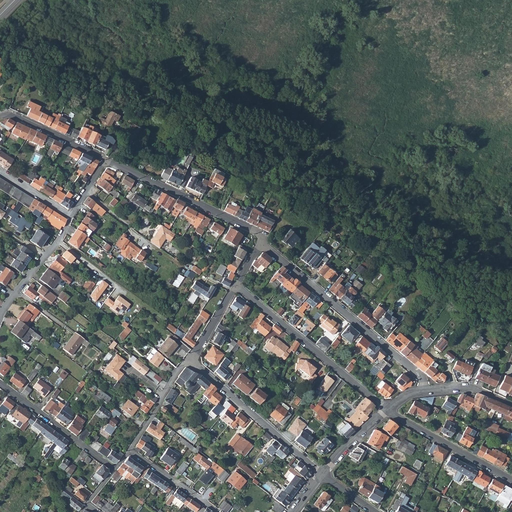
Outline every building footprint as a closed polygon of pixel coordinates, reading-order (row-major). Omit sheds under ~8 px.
[(30,108),(26,116),(37,121),(41,113),(38,111),(39,109),(40,107),(28,102),(26,107),(30,108)] [(41,113),(37,121),(48,127),(52,118),(46,115),(47,112),(42,110),(41,113)] [(103,124),(103,125),(105,126),(107,127),(109,128),(116,115),(109,112),(106,119),(101,117),(98,121),(103,124)] [(52,118),(48,127),(54,129),(57,121),(59,116),(60,115),(57,114),(57,116),(52,114),(51,115),(53,116),(52,118)] [(57,121),(54,129),(64,135),(69,124),(65,122),(66,120),(62,118),(59,116),(57,121)] [(8,119),(0,121),(0,123),(1,124),(4,125),(2,128),(8,131),(14,123),(8,119)] [(16,123),(11,134),(18,137),(23,126),(16,123)] [(23,126),(18,137),(22,139),(25,140),(25,139),(30,129),(23,126)] [(87,141),(87,142),(95,146),(99,138),(100,136),(95,134),(97,130),(96,129),(93,127),(92,129),(91,131),(87,141)] [(80,132),(77,137),(87,141),(91,131),(89,130),(87,130),(86,130),(82,128),(81,129),(80,132)] [(30,129),(25,139),(41,146),(43,143),(50,147),(53,140),(30,129)] [(70,136),(76,139),(77,137),(80,132),(77,131),(73,129),(70,136)] [(99,138),(95,146),(105,150),(108,143),(112,145),(113,141),(110,138),(106,135),(103,141),(101,139),(99,138)] [(50,147),(46,153),(49,156),(51,154),(52,155),(54,151),(58,153),(59,151),(62,144),(53,140),(50,147)] [(62,144),(59,151),(69,156),(72,149),(62,144)] [(69,156),(66,160),(68,162),(72,158),(77,160),(80,153),(72,149),(69,156)] [(0,163),(3,166),(2,166),(7,170),(14,159),(0,150),(0,163)] [(75,175),(78,177),(81,174),(87,164),(88,164),(91,158),(81,154),(79,160),(83,162),(75,175)] [(87,164),(81,174),(84,176),(86,173),(91,175),(93,171),(94,171),(98,162),(91,158),(88,164),(87,164)] [(160,177),(167,181),(171,170),(165,167),(160,177)] [(106,169),(100,178),(102,180),(103,179),(109,185),(111,187),(111,186),(115,181),(111,177),(114,173),(111,170),(110,171),(106,169)] [(171,170),(167,181),(178,186),(181,180),(183,176),(175,172),(171,170)] [(18,177),(27,183),(30,179),(33,173),(30,171),(26,177),(21,173),(18,177)] [(33,173),(30,179),(32,181),(30,185),(38,190),(42,184),(44,181),(44,180),(42,179),(40,177),(39,179),(38,181),(36,179),(37,178),(38,176),(35,174),(36,173),(34,172),(33,173)] [(207,185),(206,186),(211,188),(213,183),(222,187),(225,181),(224,181),(222,180),(222,178),(214,174),(213,177),(210,176),(208,181),(206,184),(207,185)] [(126,188),(125,189),(129,191),(129,190),(134,181),(125,176),(121,183),(125,185),(127,186),(126,188)] [(185,187),(202,194),(206,186),(207,185),(206,184),(208,181),(203,179),(201,182),(190,177),(185,187)] [(0,189),(9,195),(28,208),(31,204),(34,199),(0,178),(0,189)] [(111,187),(109,185),(103,179),(102,180),(100,178),(96,184),(98,186),(107,192),(108,193),(112,187),(111,186),(111,187)] [(42,184),(38,190),(51,198),(55,193),(51,190),(53,186),(44,181),(42,184)] [(65,196),(60,204),(68,209),(72,203),(69,200),(72,195),(71,194),(73,191),(72,191),(73,189),(71,188),(65,196)] [(155,189),(150,197),(156,200),(161,193),(162,192),(155,189)] [(55,193),(51,198),(60,204),(65,196),(57,190),(55,193)] [(163,207),(168,197),(161,193),(156,200),(157,201),(155,204),(153,208),(156,210),(159,205),(163,207)] [(119,196),(116,200),(120,202),(123,199),(126,195),(124,194),(122,197),(120,195),(119,196)] [(133,206),(130,210),(133,213),(139,206),(142,208),(143,208),(145,204),(147,202),(146,202),(135,194),(130,201),(134,203),(133,206)] [(88,197),(83,204),(90,209),(91,208),(102,216),(105,211),(88,197)] [(163,207),(162,207),(168,211),(167,212),(169,213),(172,207),(176,201),(168,197),(163,207)] [(109,203),(113,207),(118,201),(116,200),(114,198),(109,203)] [(123,199),(120,202),(127,208),(130,204),(123,199)] [(176,201),(172,207),(173,207),(180,211),(183,205),(184,203),(176,199),(176,201)] [(147,202),(145,204),(150,208),(148,211),(150,213),(153,208),(155,204),(154,204),(153,206),(150,205),(151,203),(149,201),(148,202),(147,201),(146,202),(147,202)] [(4,205),(0,202),(0,219),(2,217),(5,219),(8,215),(11,210),(7,207),(5,210),(2,209),(4,205)] [(43,218),(39,215),(40,213),(45,206),(39,202),(36,207),(31,204),(28,208),(28,209),(33,211),(32,213),(38,217),(39,216),(38,220),(41,221),(43,218)] [(227,204),(223,211),(234,216),(238,208),(240,204),(238,203),(236,205),(233,203),(233,204),(231,203),(229,205),(227,204)] [(180,211),(179,212),(182,214),(186,217),(185,219),(188,220),(186,224),(187,224),(189,225),(192,220),(196,212),(183,205),(180,211)] [(45,206),(40,213),(44,215),(43,218),(45,220),(44,221),(45,222),(52,210),(45,206)] [(238,208),(234,216),(245,222),(250,213),(248,212),(249,210),(244,207),(242,211),(238,208)] [(16,212),(11,210),(8,215),(11,217),(8,221),(18,227),(16,230),(20,232),(24,227),(28,229),(32,223),(19,214),(17,217),(14,215),(16,212)] [(52,210),(45,222),(46,222),(47,222),(60,230),(61,226),(65,218),(52,210)] [(250,213),(245,222),(255,226),(260,215),(261,213),(258,212),(257,214),(251,211),(250,213)] [(88,212),(81,223),(87,228),(91,231),(92,230),(96,225),(96,224),(92,221),(95,217),(88,212)] [(189,237),(190,237),(192,235),(194,231),(198,225),(203,216),(196,212),(192,220),(195,222),(193,225),(194,226),(193,227),(193,228),(193,229),(189,235),(190,235),(189,237)] [(260,215),(255,226),(268,233),(273,221),(260,215)] [(198,225),(194,231),(197,232),(198,230),(197,229),(198,228),(202,230),(204,226),(206,227),(209,220),(203,216),(198,225)] [(223,228),(211,221),(207,228),(218,234),(215,238),(217,240),(224,229),(223,228)] [(81,223),(76,229),(85,236),(86,236),(87,237),(91,231),(87,228),(81,223)] [(161,225),(150,242),(160,249),(167,240),(171,242),(176,235),(170,231),(168,230),(161,225)] [(85,236),(76,229),(68,242),(76,249),(85,236)] [(229,229),(224,239),(235,246),(241,236),(229,229)] [(291,234),(290,233),(292,231),(290,229),(280,240),(285,244),(286,243),(291,247),(298,239),(291,234)] [(37,230),(30,240),(40,247),(48,237),(37,230)] [(128,254),(130,252),(134,245),(124,238),(126,236),(125,235),(124,233),(118,242),(124,246),(123,248),(122,248),(122,249),(122,250),(123,250),(128,254)] [(106,243),(102,248),(107,251),(111,247),(106,243)] [(301,259),(306,263),(318,249),(311,243),(304,253),(305,254),(301,259)] [(146,253),(134,245),(130,252),(128,254),(126,257),(129,259),(131,256),(140,262),(146,253)] [(22,246),(19,251),(30,258),(33,253),(22,246)] [(230,260),(228,264),(236,268),(247,250),(239,246),(233,256),(236,258),(234,262),(230,260)] [(318,249),(306,263),(311,268),(311,267),(319,258),(321,260),(327,253),(320,246),(318,249)] [(17,256),(15,259),(24,266),(30,258),(19,251),(16,248),(13,253),(17,256)] [(75,258),(66,251),(61,256),(70,264),(75,258)] [(256,261),(254,260),(252,263),(250,268),(258,275),(271,259),(263,253),(256,261)] [(58,256),(48,269),(49,270),(56,275),(59,271),(66,263),(58,256)] [(15,259),(13,258),(11,261),(12,262),(10,265),(21,272),(24,266),(15,259)] [(321,260),(319,258),(311,267),(314,269),(321,260)] [(192,266),(190,269),(196,273),(194,275),(197,277),(201,271),(205,272),(209,263),(206,261),(201,270),(193,265),(192,266)] [(146,262),(145,265),(153,270),(155,267),(156,266),(150,263),(149,264),(146,262)] [(221,264),(216,272),(222,276),(226,268),(226,267),(221,264)] [(221,277),(220,279),(222,281),(221,283),(228,287),(235,275),(233,274),(236,268),(228,264),(226,267),(226,268),(231,271),(227,279),(224,277),(224,278),(221,277)] [(317,272),(330,283),(336,275),(323,264),(317,272)] [(0,270),(2,272),(0,275),(0,281),(5,285),(13,273),(2,266),(0,270)] [(275,279),(282,284),(288,276),(284,272),(284,270),(281,268),(280,268),(279,268),(270,281),(272,282),(275,279)] [(44,275),(43,274),(40,279),(52,288),(60,278),(56,275),(49,270),(44,275)] [(59,271),(56,275),(60,278),(66,284),(70,280),(59,271)] [(341,274),(329,290),(335,296),(342,288),(338,284),(344,276),(341,274)] [(282,284),(278,288),(288,296),(298,283),(294,279),(293,280),(288,276),(282,284)] [(88,280),(83,286),(89,291),(93,286),(95,284),(89,279),(88,280)] [(345,291),(339,298),(347,305),(351,308),(355,302),(351,299),(353,297),(352,296),(362,285),(355,279),(354,281),(349,287),(346,291),(345,291)] [(193,303),(198,296),(200,293),(204,286),(195,281),(191,288),(195,290),(194,293),(192,292),(188,299),(193,303)] [(299,284),(288,297),(294,301),(292,303),(297,307),(300,304),(301,302),(309,293),(299,284)] [(342,288),(335,296),(339,298),(345,291),(346,291),(349,287),(345,284),(342,288)] [(56,296),(42,285),(36,292),(51,303),(56,296)] [(32,289),(29,286),(23,293),(34,301),(37,296),(42,299),(41,300),(49,306),(51,303),(36,292),(32,289)] [(204,286),(200,293),(204,296),(202,298),(207,302),(215,289),(211,286),(208,289),(204,286)] [(62,291),(57,297),(60,299),(65,303),(69,296),(62,291)] [(304,301),(297,310),(303,316),(304,314),(302,313),(305,309),(307,310),(309,307),(308,306),(309,305),(312,308),(314,306),(318,309),(322,304),(311,295),(305,302),(304,301)] [(110,307),(117,313),(120,308),(125,311),(130,304),(123,299),(122,300),(118,297),(110,307)] [(237,308),(241,310),(245,303),(236,298),(230,307),(231,308),(236,311),(237,308)] [(198,313),(199,314),(202,310),(206,303),(204,301),(202,304),(202,307),(198,313)] [(241,310),(237,316),(238,316),(243,318),(249,308),(248,308),(250,304),(246,301),(245,303),(241,310)] [(380,303),(378,306),(385,313),(388,310),(380,303)] [(24,310),(17,319),(19,320),(26,326),(27,324),(31,319),(33,320),(36,316),(35,315),(39,311),(30,304),(26,309),(25,311),(24,310)] [(370,315),(364,323),(371,328),(377,321),(378,322),(385,313),(378,306),(372,312),(370,315)] [(361,310),(356,316),(364,323),(370,315),(368,313),(366,311),(368,308),(367,307),(365,309),(366,309),(363,312),(361,310)] [(185,335),(182,339),(192,347),(195,343),(190,339),(202,322),(204,324),(210,316),(202,310),(199,314),(185,335)] [(297,310),(287,322),(295,328),(304,317),(303,316),(297,310)] [(385,313),(378,322),(384,326),(382,328),(387,332),(396,321),(389,316),(392,313),(388,310),(385,313)] [(250,326),(253,329),(261,319),(264,315),(261,313),(256,319),(256,318),(250,326)] [(323,314),(318,320),(321,323),(321,324),(325,327),(324,328),(325,329),(328,332),(329,330),(333,334),(336,330),(336,329),(339,325),(336,322),(335,323),(331,320),(327,317),(326,317),(323,314)] [(253,329),(252,331),(255,333),(257,330),(264,336),(270,330),(271,328),(261,319),(253,329)] [(306,319),(304,322),(308,325),(312,328),(314,325),(306,319)] [(26,326),(19,320),(14,327),(15,328),(11,333),(19,339),(25,343),(29,338),(28,338),(30,335),(38,341),(41,337),(32,330),(26,326)] [(399,323),(393,330),(397,333),(398,333),(404,327),(402,326),(399,323)] [(175,333),(177,330),(168,324),(166,327),(175,333)] [(219,324),(217,327),(225,334),(226,335),(229,330),(219,324)] [(271,328),(270,330),(271,331),(273,330),(278,334),(282,330),(274,324),(271,328)] [(312,328),(308,325),(301,333),(305,336),(312,328)] [(351,342),(355,344),(361,337),(348,325),(340,335),(350,343),(351,342)] [(126,326),(118,336),(123,340),(131,330),(126,326)] [(217,327),(214,331),(217,333),(212,342),(218,346),(220,344),(221,344),(223,341),(222,340),(225,334),(217,327)] [(177,330),(175,333),(181,338),(182,339),(185,335),(177,329),(177,330)] [(421,335),(421,336),(426,339),(430,334),(425,330),(423,333),(421,335)] [(89,343),(75,332),(63,349),(71,355),(81,343),(86,347),(89,343)] [(181,340),(173,335),(170,339),(168,337),(164,341),(158,349),(167,357),(178,345),(177,344),(181,340)] [(479,335),(474,342),(481,347),(484,343),(480,340),(482,338),(479,335)] [(394,336),(388,342),(404,356),(413,346),(413,345),(409,341),(407,343),(405,345),(397,338),(394,336)] [(399,336),(397,338),(405,345),(407,343),(399,336)] [(278,341),(275,339),(272,337),(270,339),(269,338),(268,338),(266,342),(265,343),(266,344),(264,346),(270,351),(271,350),(280,357),(281,357),(284,359),(290,352),(286,349),(288,348),(279,340),(278,341)] [(355,344),(352,348),(355,351),(358,348),(363,352),(370,343),(361,337),(355,344)] [(320,338),(315,344),(324,352),(330,346),(320,338)] [(441,338),(434,347),(440,352),(447,343),(441,338)] [(233,340),(226,349),(229,352),(231,350),(236,343),(233,340)] [(294,340),(289,349),(291,350),(294,352),(298,344),(294,340)] [(117,344),(113,341),(111,344),(109,346),(108,347),(112,350),(113,348),(117,344)] [(242,342),(239,346),(242,348),(249,354),(252,351),(250,349),(244,344),(242,342)] [(236,343),(231,350),(234,352),(238,347),(239,346),(236,343)] [(363,352),(362,352),(367,355),(365,357),(374,364),(384,353),(376,346),(375,348),(370,343),(363,352)] [(413,346),(404,356),(414,364),(422,354),(416,349),(413,346)] [(483,354),(482,356),(486,358),(492,352),(493,353),(496,350),(492,346),(489,350),(488,349),(483,354)] [(147,359),(147,358),(154,349),(153,347),(152,348),(151,347),(144,356),(146,358),(147,359)] [(210,354),(208,353),(205,357),(215,365),(223,355),(214,348),(210,354)] [(154,349),(147,358),(147,359),(157,367),(164,358),(165,358),(154,349)] [(422,354),(414,364),(423,372),(432,362),(433,360),(423,352),(422,354)] [(443,356),(448,360),(451,362),(453,359),(454,358),(447,352),(443,356)] [(124,374),(119,370),(118,370),(120,367),(120,368),(126,361),(117,354),(102,374),(108,378),(112,381),(112,382),(115,385),(113,388),(117,390),(126,377),(123,375),(124,374)] [(299,362),(298,369),(301,369),(302,368),(312,376),(310,379),(314,382),(319,376),(315,373),(318,368),(313,363),(309,360),(308,360),(301,358),(300,363),(299,362)] [(149,369),(136,359),(131,365),(144,375),(149,369)] [(220,365),(215,371),(226,381),(231,375),(224,369),(226,366),(225,364),(227,361),(226,361),(224,359),(220,365)] [(12,364),(6,360),(4,363),(1,362),(0,363),(0,374),(3,376),(12,364)] [(464,363),(456,360),(455,364),(453,369),(468,376),(472,367),(473,363),(466,360),(464,363)] [(230,367),(233,369),(238,363),(235,361),(230,367)] [(432,362),(423,372),(430,378),(436,370),(439,367),(432,362)] [(26,379),(30,382),(41,366),(37,363),(26,379)] [(238,363),(233,369),(236,372),(241,365),(238,363)] [(350,363),(344,369),(348,372),(353,366),(352,365),(350,363)] [(387,363),(379,372),(383,375),(390,366),(387,363)] [(475,378),(484,382),(491,368),(491,367),(482,363),(479,368),(475,378)] [(176,380),(175,382),(181,386),(183,383),(183,384),(184,385),(184,386),(186,387),(187,387),(188,387),(185,390),(190,394),(192,391),(194,392),(200,385),(205,389),(210,383),(201,376),(195,373),(185,367),(178,376),(178,377),(176,380)] [(491,368),(484,382),(494,386),(498,376),(493,374),(495,370),(491,368)] [(58,376),(63,379),(68,373),(63,370),(58,376)] [(436,370),(430,378),(437,383),(443,383),(445,376),(441,373),(440,374),(436,370)] [(14,374),(9,380),(19,388),(21,386),(24,382),(24,381),(14,374)] [(240,374),(232,384),(246,394),(253,385),(251,382),(248,380),(240,374)] [(401,374),(395,381),(401,386),(407,379),(401,374)] [(334,381),(326,375),(316,387),(322,392),(326,390),(334,381)] [(499,388),(508,392),(511,381),(511,377),(505,375),(499,388)] [(33,387),(40,392),(46,384),(39,379),(33,387)] [(392,389),(382,381),(377,387),(380,389),(378,391),(386,398),(392,389)] [(80,383),(75,390),(77,392),(82,387),(83,388),(84,386),(83,385),(80,383)] [(193,404),(196,406),(199,402),(201,403),(206,398),(215,405),(218,402),(222,397),(214,391),(216,389),(210,383),(205,389),(205,390),(193,404)] [(46,384),(40,392),(41,393),(40,395),(43,397),(51,388),(46,384)] [(259,384),(256,387),(256,388),(249,396),(259,404),(265,396),(258,389),(261,385),(259,384)] [(26,386),(22,392),(26,396),(31,389),(26,386)] [(171,388),(164,400),(171,404),(177,394),(175,391),(171,388)] [(57,389),(50,397),(53,399),(60,391),(57,389)] [(100,390),(96,395),(104,401),(107,404),(111,398),(100,390)] [(139,393),(136,396),(140,398),(139,400),(143,404),(140,408),(146,413),(154,403),(148,398),(139,392),(139,393)] [(474,399),(472,404),(480,407),(485,410),(487,406),(490,407),(493,401),(476,393),(474,399)] [(148,398),(154,403),(157,399),(151,394),(148,398)] [(456,402),(449,415),(452,417),(459,405),(466,408),(466,410),(469,411),(470,408),(472,404),(474,399),(465,395),(461,394),(456,402)] [(174,403),(180,406),(185,399),(178,395),(174,403)] [(8,409),(9,410),(14,403),(15,403),(6,397),(0,405),(0,411),(4,414),(8,409)] [(433,397),(419,399),(431,405),(433,397)] [(448,410),(445,413),(449,415),(456,402),(447,397),(443,404),(444,405),(443,407),(448,410)] [(348,419),(346,422),(347,423),(354,431),(368,417),(366,416),(375,406),(365,398),(356,408),(359,410),(360,411),(357,414),(358,415),(354,419),(351,421),(349,419),(348,419)] [(44,408),(55,417),(63,405),(59,402),(58,403),(55,400),(52,401),(51,400),(50,400),(49,401),(44,408)] [(128,400),(122,408),(131,416),(138,407),(128,400)] [(63,405),(55,417),(66,425),(72,417),(70,416),(72,413),(72,410),(67,406),(69,403),(66,401),(63,405)] [(107,404),(104,401),(89,421),(88,423),(93,427),(99,417),(105,422),(114,409),(111,407),(108,411),(105,408),(108,404),(107,404)] [(218,402),(215,405),(208,414),(213,419),(217,414),(220,416),(230,405),(226,401),(222,406),(218,402)] [(280,401),(269,415),(282,425),(291,414),(287,411),(280,406),(283,403),(280,401)] [(414,401),(408,412),(413,415),(415,413),(423,417),(427,408),(414,401)] [(493,401),(490,407),(505,414),(508,407),(493,401)] [(9,410),(8,411),(10,412),(9,414),(12,416),(12,415),(23,423),(30,414),(29,413),(26,411),(23,408),(14,403),(9,410)] [(317,404),(312,409),(315,412),(320,406),(317,404)] [(228,424),(235,417),(231,413),(235,409),(230,405),(220,416),(219,418),(227,425),(228,424)] [(320,406),(315,412),(319,416),(325,421),(328,417),(330,415),(320,406)] [(114,409),(105,422),(108,424),(103,430),(108,434),(110,432),(111,434),(116,427),(115,425),(117,422),(113,419),(116,415),(119,417),(121,414),(114,409)] [(359,410),(349,419),(351,421),(354,419),(358,415),(357,414),(360,411),(359,410)] [(23,423),(19,428),(23,431),(28,423),(31,425),(37,430),(40,431),(45,425),(34,417),(36,415),(31,411),(29,413),(30,414),(23,423)] [(235,417),(228,424),(232,428),(237,423),(242,428),(249,420),(239,412),(235,417)] [(75,417),(66,428),(75,435),(82,426),(81,426),(84,421),(76,415),(75,417)] [(443,427),(440,431),(450,437),(454,429),(452,427),(453,424),(451,423),(453,417),(452,417),(449,415),(443,427)] [(319,416),(317,419),(323,424),(325,421),(319,416)] [(323,424),(322,426),(324,427),(329,430),(334,422),(328,417),(325,421),(323,424)] [(287,430),(297,437),(302,430),(306,425),(297,418),(287,430)] [(386,432),(388,434),(390,435),(391,436),(393,435),(391,434),(397,426),(389,420),(382,428),(386,432)] [(164,424),(160,421),(156,427),(150,423),(145,431),(146,431),(160,440),(164,433),(160,430),(164,424)] [(484,421),(481,429),(488,432),(490,433),(492,433),(493,432),(495,426),(484,421)] [(339,430),(345,425),(342,422),(336,427),(339,430)] [(341,434),(338,436),(343,440),(345,437),(346,438),(354,431),(347,423),(345,425),(339,430),(342,433),(341,434)] [(40,431),(35,438),(37,441),(42,434),(50,441),(44,450),(45,450),(44,451),(46,453),(59,434),(45,424),(45,425),(40,431)] [(461,435),(458,441),(468,447),(473,438),(471,437),(468,435),(471,429),(466,427),(461,435)] [(85,428),(78,436),(83,441),(90,433),(85,428)] [(496,434),(495,435),(511,441),(511,433),(499,428),(496,434)] [(297,437),(294,440),(304,447),(306,445),(307,446),(313,438),(302,430),(297,437)] [(367,443),(378,449),(385,436),(374,430),(367,443)] [(237,433),(230,442),(233,445),(240,436),(237,433)] [(268,433),(263,439),(266,442),(271,436),(268,433)] [(46,453),(43,456),(45,458),(46,458),(47,457),(56,445),(61,449),(58,453),(61,455),(62,454),(66,447),(65,446),(68,441),(59,434),(46,453)] [(142,435),(134,448),(135,449),(139,451),(141,449),(145,452),(144,455),(149,458),(154,449),(152,448),(154,445),(149,442),(151,438),(146,435),(145,437),(142,435)] [(233,445),(231,447),(233,449),(232,450),(238,454),(240,452),(244,456),(252,446),(240,436),(233,445)] [(316,447),(317,449),(322,453),(324,454),(332,445),(324,438),(316,447)] [(273,453),(274,453),(278,456),(281,459),(288,451),(275,439),(267,449),(267,452),(272,456),(272,455),(273,453)] [(402,439),(401,441),(404,443),(408,445),(411,447),(413,448),(414,445),(409,442),(402,439)] [(184,440),(182,443),(196,453),(199,450),(198,450),(196,448),(184,440)] [(105,442),(98,452),(113,464),(116,464),(123,454),(119,452),(117,454),(112,450),(111,452),(109,450),(108,452),(107,450),(108,449),(107,448),(109,445),(105,442)] [(231,447),(233,445),(230,442),(223,450),(227,453),(231,447)] [(360,443),(348,455),(359,462),(368,448),(360,443)] [(429,451),(428,452),(432,454),(442,460),(447,451),(437,445),(437,446),(433,444),(433,445),(429,451)] [(479,449),(477,454),(493,463),(493,462),(500,466),(501,463),(504,459),(505,456),(506,455),(496,450),(495,450),(492,449),(491,451),(481,445),(479,449)] [(168,448),(160,459),(170,466),(178,455),(168,448)] [(82,450),(79,455),(84,458),(87,454),(84,451),(82,450)] [(14,452),(11,456),(12,457),(17,460),(20,456),(14,452)] [(223,469),(208,458),(207,460),(202,456),(197,462),(206,469),(209,467),(219,475),(223,469),(223,470),(223,469)] [(445,465),(446,465),(454,469),(454,470),(454,471),(454,472),(454,473),(455,473),(461,462),(450,456),(445,465)] [(123,463),(110,478),(114,481),(120,473),(122,475),(128,467),(133,460),(128,457),(123,463)] [(61,472),(65,475),(73,464),(64,458),(58,466),(63,470),(61,472)] [(122,475),(124,477),(125,476),(127,478),(133,470),(138,464),(133,460),(128,467),(122,475)] [(240,460),(236,465),(238,466),(253,479),(256,474),(240,460)] [(310,471),(299,461),(296,464),(297,465),(293,469),(296,471),(305,479),(311,473),(310,471)] [(178,469),(182,473),(188,465),(183,462),(178,469)] [(455,473),(455,474),(457,475),(459,472),(468,477),(467,478),(471,480),(476,472),(472,469),(473,468),(461,462),(455,473)] [(73,464),(65,475),(69,477),(76,466),(73,464)] [(97,481),(100,483),(108,473),(108,469),(102,464),(101,466),(99,465),(96,469),(97,470),(95,473),(100,477),(97,481)] [(127,478),(131,481),(130,483),(131,484),(134,481),(139,474),(138,473),(143,467),(138,464),(133,470),(127,478)] [(454,469),(446,465),(445,467),(451,471),(450,473),(451,474),(454,475),(455,474),(455,473),(454,473),(454,472),(454,471),(454,470),(454,469)] [(139,474),(134,481),(137,483),(141,477),(142,478),(143,477),(155,485),(160,478),(151,472),(152,471),(146,466),(139,474)] [(402,466),(399,472),(408,477),(405,482),(410,485),(414,478),(418,471),(416,469),(412,468),(412,469),(414,470),(413,472),(402,466)] [(287,478),(285,480),(288,483),(297,490),(305,479),(296,471),(293,469),(291,467),(288,470),(290,473),(291,474),(288,477),(291,480),(290,481),(287,478)] [(219,475),(216,477),(222,482),(228,474),(223,470),(223,469),(219,475)] [(206,470),(198,479),(205,485),(213,475),(206,470)] [(236,470),(227,481),(238,490),(245,481),(238,475),(240,473),(236,470)] [(478,471),(473,482),(474,482),(475,481),(484,486),(482,489),(485,491),(486,490),(492,479),(483,475),(483,474),(478,471)] [(459,472),(457,475),(466,480),(467,478),(468,477),(459,472)] [(435,474),(428,486),(432,488),(440,493),(445,484),(448,486),(450,482),(452,479),(449,477),(447,481),(435,474)] [(71,477),(69,481),(76,487),(79,483),(72,478),(71,477)] [(160,478),(155,485),(164,491),(162,493),(166,496),(167,493),(170,495),(171,494),(175,489),(160,478)] [(366,479),(364,483),(373,488),(375,485),(372,483),(366,479)] [(492,479),(486,490),(488,491),(489,489),(498,494),(503,485),(492,479)] [(363,482),(358,491),(368,497),(373,488),(364,483),(363,482)] [(283,486),(280,490),(291,498),(297,490),(288,483),(285,488),(283,486)] [(380,487),(375,484),(375,485),(373,488),(368,497),(368,498),(377,503),(383,493),(377,490),(377,489),(379,489),(380,487)] [(445,484),(440,493),(443,495),(448,486),(445,484)] [(209,485),(204,494),(209,497),(214,488),(209,485)] [(511,489),(504,486),(496,500),(507,505),(511,496),(511,489)] [(70,493),(63,487),(59,495),(67,502),(78,511),(82,505),(77,501),(78,499),(74,495),(70,493)] [(280,490),(278,488),(272,496),(275,498),(275,499),(284,506),(291,498),(280,490)] [(170,495),(165,503),(168,505),(171,501),(177,507),(181,502),(183,504),(188,497),(177,489),(172,495),(171,494),(170,495)] [(78,490),(74,494),(82,500),(86,496),(85,495),(85,494),(82,491),(81,492),(78,490)] [(323,492),(314,505),(320,509),(321,508),(324,510),(332,500),(328,497),(329,496),(323,492)] [(97,495),(91,502),(95,505),(101,498),(97,495)] [(396,510),(395,511),(412,511),(413,511),(403,505),(404,504),(405,504),(408,498),(404,496),(403,499),(396,510)] [(183,504),(194,511),(199,506),(188,497),(183,504)] [(392,507),(396,510),(403,499),(399,497),(398,500),(396,499),(392,507)] [(101,498),(95,505),(99,508),(102,505),(104,506),(107,503),(102,499),(101,498)] [(102,505),(99,508),(104,511),(108,511),(114,505),(113,504),(111,506),(110,504),(112,501),(110,499),(107,503),(104,506),(102,505)] [(219,508),(224,511),(226,511),(231,506),(224,501),(219,508)] [(114,505),(108,511),(114,511),(120,506),(116,503),(114,505)] [(277,503),(275,505),(272,509),(276,511),(280,511),(283,508),(277,503)]
